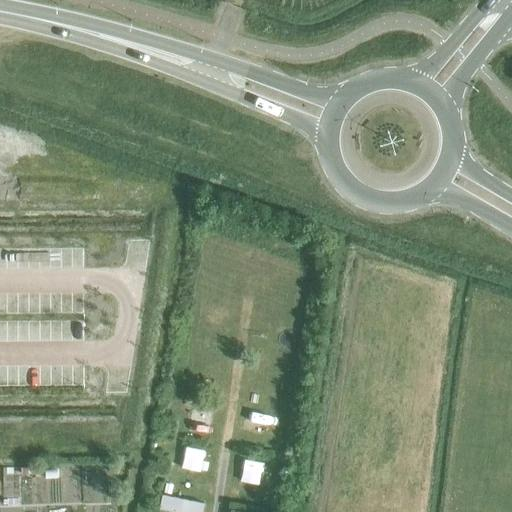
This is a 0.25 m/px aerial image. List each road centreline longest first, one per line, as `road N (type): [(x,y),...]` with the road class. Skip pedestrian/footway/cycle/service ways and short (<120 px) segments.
road 1 (tertiary): [(193,67),(0,13)]
road 2 (tertiary): [(343,104),(255,74),(193,67)]
road 3 (tertiary): [(193,67),(240,97),(332,132)]
road 4 (secondary): [(332,132),(336,164),(371,197),(403,200),(432,187)]
road 5 (secondary): [(505,0),(472,22),(415,83)]
road 6 (secondary): [(440,100),(508,0)]
